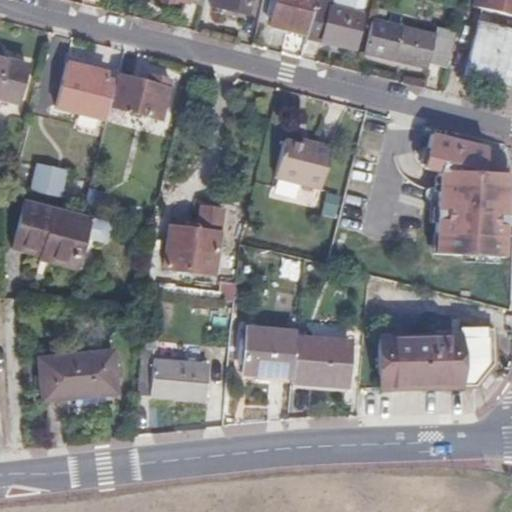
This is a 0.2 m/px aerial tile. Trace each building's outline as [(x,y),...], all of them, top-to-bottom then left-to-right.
[(211,0),(210,5),(247,15),(250,0),(211,0)] [(316,1),(316,0),(270,0),(265,23),(308,34),(316,1)] [(511,0),(476,0),(474,8),(481,10),(511,18),(511,0)] [(331,5),(316,1),(308,34),(306,39),(355,53),(363,23),(328,14),(331,5)] [(511,59),(511,18),(481,10),(463,78),(504,89),(511,59)] [(434,38),(372,22),(363,55),(425,71),(427,64),(446,69),(455,33),(437,29),(434,38)] [(48,59),(38,103),(76,113),(72,130),(93,135),(97,118),(106,120),(108,111),(115,82),(92,76),(93,70),(48,59)] [(22,67),(0,61),(0,101),(15,104),(22,67)] [(166,92),(116,79),(115,82),(108,111),(158,123),(166,92)] [(448,211),(435,210),(434,221),(433,254),(501,258),(503,236),(505,236),(507,200),(505,200),(506,175),(495,175),(482,163),(484,150),(430,135),(421,171),(444,178),(444,187),(431,186),(426,190),(426,196),(429,201),(435,201),(436,197),(449,198),(448,211)] [(311,147),(298,145),(282,141),(274,177),(318,187),(327,147),(312,143),(311,147)] [(29,192),(61,197),(66,169),(33,164),(29,192)] [(334,222),(340,200),(327,197),(321,219),(334,222)] [(435,201),(435,210),(448,211),(449,198),(436,197),(435,201)] [(104,242),(106,228),(25,207),(14,249),(78,265),(84,241),(101,244),(104,242)] [(192,211),(190,233),(213,235),(214,212),(192,211)] [(212,263),(213,235),(165,231),(163,271),(208,275),(208,263),(212,263)] [(211,302),(233,305),(234,288),(213,286),(211,302)] [(192,299),(193,289),(174,287),(173,297),(192,299)] [(493,365),(491,332),(454,333),(455,341),(376,343),(378,392),(470,389),(493,365)] [(289,382),(292,340),(293,338),(243,333),(240,379),(289,382)] [(292,340),(289,382),(289,386),(345,392),(349,347),(292,340)] [(138,351),(134,400),(202,405),(205,368),(152,365),(153,353),(138,351)] [(111,406),(109,363),(35,368),(38,410),(111,406)]
